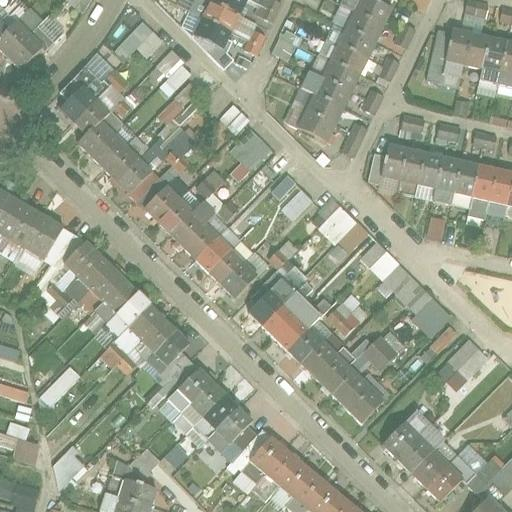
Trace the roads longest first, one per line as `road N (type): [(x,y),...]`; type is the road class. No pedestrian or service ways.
road 1 (residential): [(401,511),(4,121)]
road 2 (residential): [(115,0),(75,54),(4,121)]
road 3 (residential): [(393,235),(486,324),(511,321)]
road 4 (residential): [(144,0),(249,103)]
road 5 (residential): [(249,103),(343,188)]
road 6 (residential): [(391,100),(511,125)]
road 7 (residential): [(511,254),(443,235),(393,235)]
